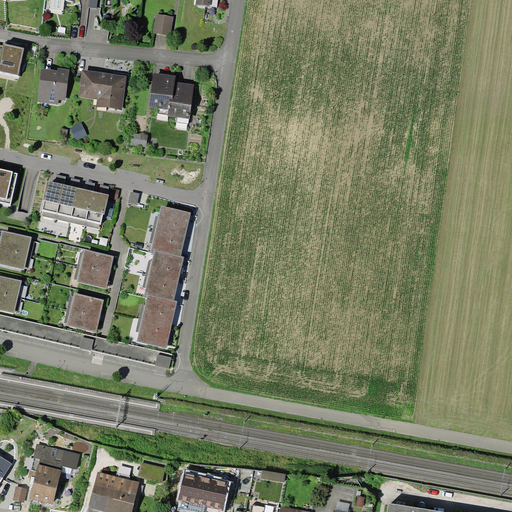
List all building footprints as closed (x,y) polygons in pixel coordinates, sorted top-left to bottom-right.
[(51,0),(50,9),(63,11),(64,0),(67,0),(76,1),(75,0),(51,0)] [(89,0),(89,8),(97,9),(97,0),(89,0)] [(173,17),(157,14),(154,33),(170,35),(173,17)] [(24,48),(4,43),(0,58),(0,70),(18,75),(24,48)] [(57,70),(41,68),(37,102),(58,104),(59,99),(65,100),(69,69),(57,68),(57,70)] [(127,76),(82,70),(79,96),(97,99),(96,107),(122,110),(127,76)] [(149,107),(169,110),(170,98),(172,99),(175,82),(176,75),(154,73),(149,107)] [(195,85),(175,82),(172,99),(170,98),(169,110),(168,116),(190,119),(195,85)] [(87,135),(81,123),(70,128),(76,140),(87,135)] [(148,134),(132,133),(130,145),(146,146),(148,134)] [(0,201),(11,204),(17,173),(13,172),(13,171),(0,168),(0,201)] [(55,182),(64,184),(66,177),(57,174),(55,182)] [(70,186),(79,187),(80,180),(72,178),(70,186)] [(55,182),(47,180),(43,200),(45,200),(42,210),(43,210),(57,213),(64,184),(55,182)] [(86,181),(84,189),(93,191),(95,183),(86,181)] [(70,186),(64,184),(57,213),(72,216),(79,187),(70,186)] [(109,187),(100,185),(99,192),(107,194),(109,187)] [(84,189),(79,187),(72,216),(86,220),(93,191),(84,189)] [(99,192),(93,191),(86,220),(100,223),(101,223),(103,214),(104,214),(109,195),(107,194),(99,192)] [(139,194),(130,191),(127,203),(137,205),(139,194)] [(150,253),(154,254),(155,250),(181,256),(191,212),(161,205),(159,217),(152,244),(150,253)] [(57,213),(43,210),(42,216),(99,229),(100,223),(86,220),(72,216),(57,213)] [(152,244),(159,217),(156,216),(149,243),(152,244)] [(2,230),(0,238),(0,247),(27,254),(31,240),(31,237),(2,230)] [(35,241),(31,240),(27,254),(24,268),(28,269),(35,241)] [(24,268),(27,254),(0,247),(0,264),(24,270),(24,268)] [(84,253),(80,266),(110,273),(114,256),(85,249),(84,253)] [(144,297),(147,298),(148,294),(174,300),(184,256),(181,256),(155,250),(154,254),(152,261),(146,288),(144,297)] [(80,266),(84,253),(80,252),(74,279),(77,280),(80,266)] [(146,288),(152,261),(149,260),(143,287),(146,288)] [(106,289),(110,273),(80,266),(77,280),(77,282),(106,289)] [(0,275),(0,294),(18,298),(18,297),(18,296),(21,285),(22,281),(0,275)] [(27,287),(21,285),(18,296),(25,298),(27,287)] [(74,296),(71,310),(100,317),(104,300),(75,293),(74,296)] [(15,311),(18,298),(0,294),(0,310),(14,314),(15,311)] [(177,301),(174,300),(148,294),(147,298),(145,306),(139,332),(137,341),(166,348),(177,301)] [(71,310),(74,296),(71,296),(64,323),(67,324),(71,310)] [(139,332),(145,306),(142,305),(136,332),(139,332)] [(96,332),(100,317),(71,310),(67,324),(67,326),(96,332)] [(103,338),(0,314),(0,328),(80,347),(80,349),(91,351),(92,350),(100,352),(169,368),(172,354),(103,338)] [(62,470),(61,469),(62,466),(76,469),(80,454),(37,443),(33,457),(40,459),(39,464),(38,464),(29,498),(53,504),(62,470)] [(0,482),(12,464),(0,456),(0,482)] [(165,468),(141,462),(138,477),(162,483),(165,468)] [(230,481),(185,470),(178,500),(223,510),(230,481)] [(286,474),(262,470),(261,478),(285,482),(286,474)] [(116,476),(98,472),(88,508),(105,511),(131,511),(139,482),(129,480),(116,476)] [(27,489),(16,486),(13,500),(24,502),(27,489)] [(365,497),(357,496),(355,506),(363,507),(365,497)] [(348,511),(350,503),(338,501),(336,510),(344,511),(348,511)] [(386,511),(443,511),(388,503),(386,511)]
